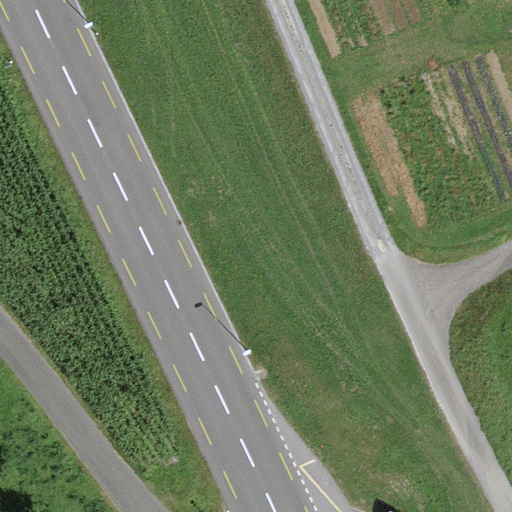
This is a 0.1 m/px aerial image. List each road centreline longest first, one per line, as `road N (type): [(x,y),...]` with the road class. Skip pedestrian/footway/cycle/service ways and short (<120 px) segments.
road 1 (primary): [(274,511),(36,0)]
road 2 (track): [(283,0),(394,271),(511,503)]
road 3 (track): [(162,511),(0,329)]
